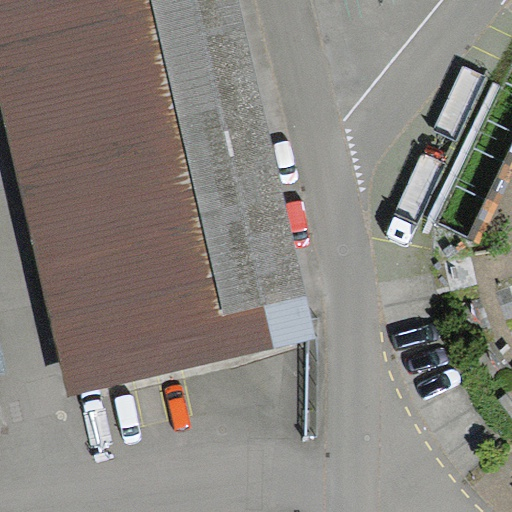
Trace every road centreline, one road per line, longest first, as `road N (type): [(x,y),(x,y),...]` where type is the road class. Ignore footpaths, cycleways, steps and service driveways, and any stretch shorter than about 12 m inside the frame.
road 1 (unclassified): [(346,511),(310,54)]
road 2 (unknown): [(135,511),(345,505)]
